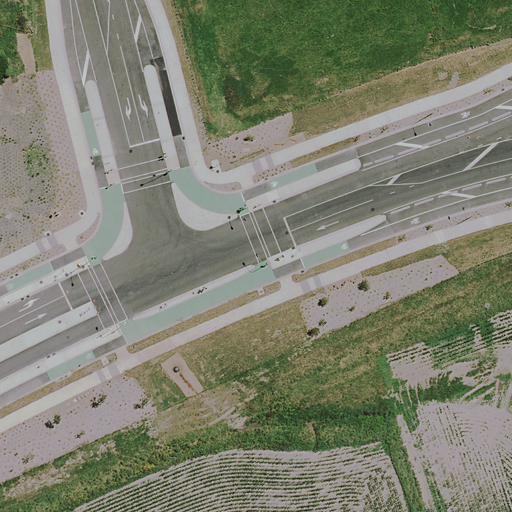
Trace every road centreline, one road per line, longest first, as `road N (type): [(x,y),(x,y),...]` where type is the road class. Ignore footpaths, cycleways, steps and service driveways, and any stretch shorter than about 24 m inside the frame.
road 1 (secondary): [(0,352),(304,207),(511,137)]
road 2 (unknown): [(173,268),(105,0)]
